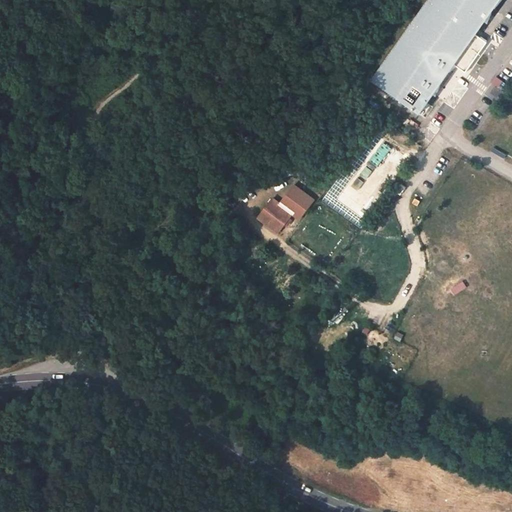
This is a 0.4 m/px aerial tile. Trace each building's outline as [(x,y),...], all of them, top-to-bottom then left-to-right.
[(428,0),(372,80),(420,113),(499,0),(428,0)] [(405,160),(383,144),(368,162),(374,167),(358,189),(349,182),(339,196),(364,214),(405,160)] [(365,160),(349,182),(358,189),(374,167),(365,160)] [(294,210),(274,195),(261,211),(282,227),(294,210)] [(282,227),(261,211),(259,215),(279,230),(282,227)]
